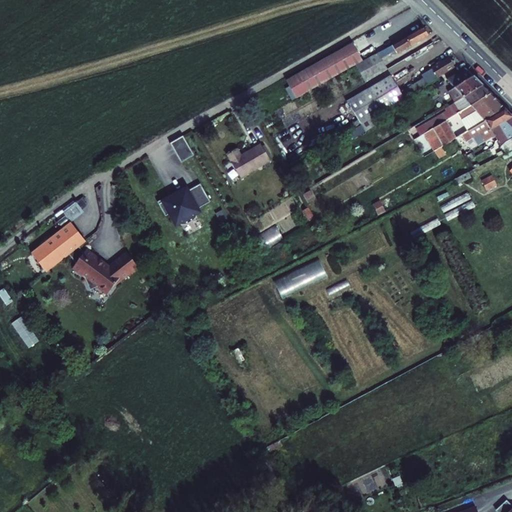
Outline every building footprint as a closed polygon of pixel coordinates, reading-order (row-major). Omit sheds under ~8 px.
[(425,35),(422,29),(377,55),(381,61),(419,39),(425,35)] [(285,83),(295,101),(355,68),(362,64),(351,45),(285,83)] [(381,61),(377,55),(362,64),(355,68),(367,90),(380,111),(436,78),(435,77),(450,67),(448,63),(445,59),(418,76),(420,79),(398,92),(388,74),(381,61)] [(453,100),(479,84),(471,77),(463,68),(448,77),(455,84),(445,91),(453,100)] [(453,100),(457,105),(467,98),(471,103),(487,93),(483,88),(479,84),(453,100)] [(346,103),(359,124),(380,111),(367,90),(346,103)] [(470,127),(502,108),(494,99),(487,93),(471,103),(461,109),(450,115),(464,131),(470,127)] [(461,109),(471,103),(467,98),(457,105),(461,109)] [(498,125),(511,117),(507,113),(502,108),(470,127),(473,132),(486,124),(491,129),(498,125)] [(450,115),(442,120),(454,137),(464,131),(450,115)] [(504,131),(511,125),(511,117),(498,125),(504,131)] [(433,150),(454,137),(442,120),(429,128),(422,132),(433,150)] [(429,128),(422,122),(408,130),(413,138),(422,132),(429,128)] [(184,135),(171,142),(181,162),(194,155),(184,135)] [(497,135),(493,140),(497,144),(502,140),(497,135)] [(502,140),(497,144),(501,148),(506,144),(504,141),(502,140)] [(272,162),(263,145),(243,155),(240,150),(230,155),(242,179),(272,162)] [(493,187),(484,178),(481,180),(486,191),(493,187)] [(209,201),(200,184),(187,190),(185,188),(176,193),(175,191),(156,201),(164,215),(168,213),(175,224),(176,223),(178,224),(180,224),(182,224),(185,224),(194,219),(196,215),(197,214),(197,212),(198,211),(197,208),(209,201)] [(315,198),(309,188),(302,193),(307,203),(315,198)] [(471,199),(467,192),(440,206),(443,213),(471,199)] [(475,207),(471,200),(444,215),(447,221),(475,207)] [(441,225),(437,218),(409,232),(413,239),(441,225)] [(126,278),(139,267),(128,253),(115,263),(116,265),(113,268),(107,264),(105,266),(100,261),(101,259),(89,251),(87,253),(81,247),(87,241),(73,225),(35,257),(48,274),(70,255),(78,265),(75,270),(87,279),(93,290),(100,288),(110,295),(123,277),(126,278)] [(282,238),(275,225),(256,237),(263,250),(282,238)] [(328,277),(319,259),(273,281),(282,299),(328,277)] [(350,287),(346,279),(305,300),(310,308),(350,287)] [(5,290),(0,293),(0,302),(9,297),(5,290)] [(356,300),(351,291),(329,302),(334,311),(356,300)] [(22,315),(11,322),(28,348),(39,341),(22,315)] [(0,369),(6,366),(7,368),(10,367),(3,354),(0,355),(0,369)] [(511,511),(511,502),(501,511),(502,511),(511,511)]
